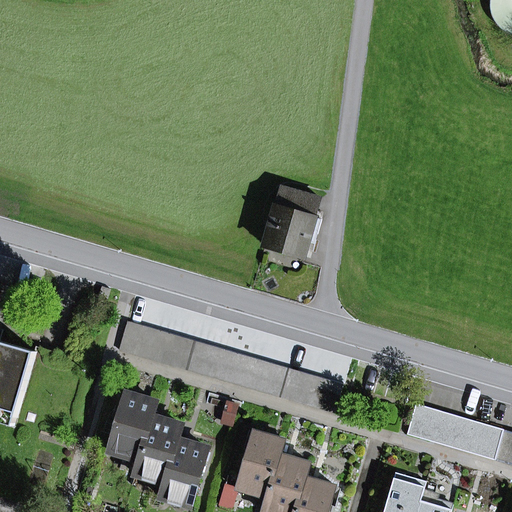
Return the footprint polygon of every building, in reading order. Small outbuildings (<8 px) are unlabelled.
[(283,188),(266,246),(304,257),(321,199),(283,188)] [(128,322),(119,351),(135,355),(143,326),(128,322)] [(143,326),(135,355),(148,359),(156,330),(143,326)] [(156,330),(148,359),(161,363),(170,334),(156,330)] [(170,334),(161,363),(174,367),(182,338),(170,334)] [(0,412),(17,418),(36,353),(0,342),(1,339),(0,338),(0,412)] [(182,338),(174,367),(187,371),(196,342),(182,338)] [(196,342),(187,371),(201,374),(209,346),(196,342)] [(209,346),(201,374),(214,378),(223,350),(209,346)] [(223,350),(214,378),(227,382),(236,353),(223,350)] [(236,353),(227,382),(241,386),(249,357),(236,353)] [(249,357),(241,386),(254,390),(262,361),(249,357)] [(262,361),(254,390),(267,394),(276,365),(262,361)] [(276,365),(267,394),(281,398),(289,369),(276,365)] [(289,369),(281,398),(294,402),(303,373),(289,369)] [(303,373),(294,402),(307,405),(316,377),(303,373)] [(316,377),(307,405),(321,409),(329,380),(316,377)] [(329,380),(321,409),(336,414),(344,385),(329,380)] [(128,394),(111,452),(140,461),(153,418),(158,403),(128,394)] [(416,406),(408,435),(437,444),(446,415),(416,406)] [(0,422),(15,426),(17,418),(0,412),(0,422)] [(446,415),(437,444),(466,452),(475,423),(446,415)] [(140,461),(136,475),(166,484),(179,441),(183,426),(153,418),(140,461)] [(475,423),(466,452),(495,461),(504,432),(475,423)] [(238,490),(268,499),(281,455),(285,441),(255,432),(238,490)] [(511,434),(504,432),(495,461),(511,465),(511,434)] [(179,441),(166,484),(162,498),(192,507),(209,450),(179,441)] [(264,511),(296,511),(306,478),(311,463),(281,455),(268,499),(264,511)] [(385,511),(417,511),(422,496),(425,488),(410,483),(411,478),(396,473),(385,511)] [(328,511),(336,487),(306,478),(296,511),(328,511)] [(427,482),(411,478),(410,483),(425,488),(427,482)] [(232,508),(238,490),(227,486),(221,505),(232,508)] [(450,511),(452,505),(422,496),(417,511),(450,511)]
